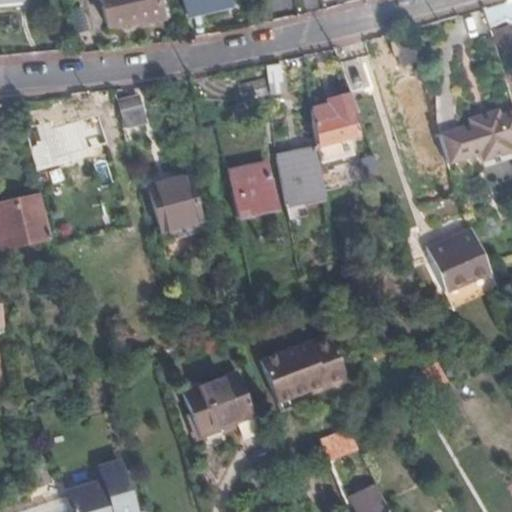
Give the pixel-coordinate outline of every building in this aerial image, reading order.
[(103,0),(109,25),(118,23),(111,0),(103,0)] [(138,25),(175,18),(170,0),(111,0),(118,23),(137,20),(138,25)] [(227,5),(225,0),(183,0),(187,14),(227,5)] [(416,53),(412,39),(391,44),(395,59),(416,53)] [(282,91),(278,63),(263,66),(267,92),(282,91)] [(263,81),(238,86),(242,100),(266,96),(263,81)] [(143,122),(135,88),(114,90),(111,90),(121,126),(143,122)] [(329,102),(331,106),(332,111),(343,108),(345,116),(351,114),(351,117),(358,115),(351,97),(329,102)] [(49,120),(46,103),(28,106),(22,108),(19,107),(23,125),(49,120)] [(316,145),(319,165),(343,158),(337,142),(350,138),(356,137),(351,117),(351,114),(345,116),(343,108),(332,111),(331,106),(311,112),(316,145)] [(471,127),(439,136),(447,165),(481,156),(482,163),(511,155),(509,148),(511,146),(511,115),(500,119),(498,114),(470,122),(471,127)] [(70,121),(30,133),(40,166),(79,155),(70,121)] [(435,137),(411,143),(417,168),(442,162),(435,137)] [(350,138),(337,142),(343,158),(356,155),(350,138)] [(319,165),(316,145),(275,151),(283,194),(324,188),(319,165)] [(226,173),(236,217),(274,208),(264,164),(226,173)] [(186,179),(147,188),(162,244),(200,233),(186,179)] [(49,242),(39,198),(16,203),(20,224),(15,225),(20,248),(49,242)] [(447,294),(490,275),(471,231),(455,237),(458,242),(429,255),(447,294)] [(324,384),(325,388),(346,380),(328,334),(259,360),(276,403),(309,390),(324,384)] [(430,393),(446,386),(435,360),(419,367),(430,393)] [(236,373),(184,392),(200,435),(252,416),(236,373)] [(311,394),(325,388),(324,384),(309,390),(311,394)] [(359,451),(348,430),(319,443),(328,463),(359,451)] [(269,490),(260,468),(245,474),(253,496),(269,490)] [(133,511),(123,475),(103,481),(107,494),(70,506),(70,507),(71,511),(133,511)] [(389,511),(387,507),(383,509),(372,487),(350,499),(356,511),(389,511)]
